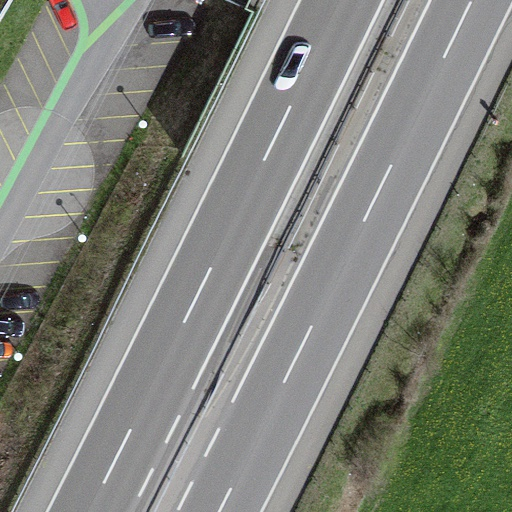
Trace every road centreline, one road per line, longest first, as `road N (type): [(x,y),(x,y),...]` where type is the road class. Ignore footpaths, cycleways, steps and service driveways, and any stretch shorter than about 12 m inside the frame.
road 1 (motorway): [(221,511),(475,0)]
road 2 (motorway): [(340,0),(88,511)]
